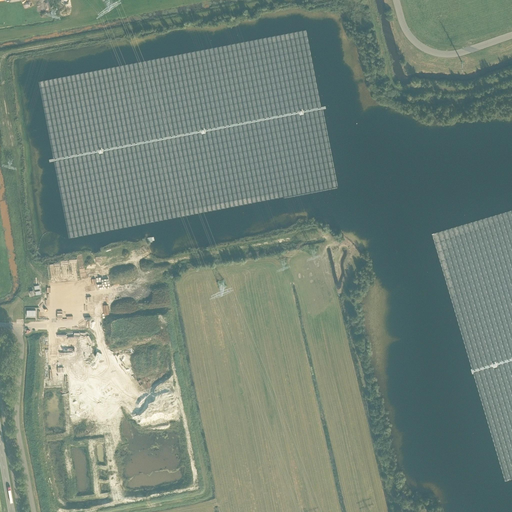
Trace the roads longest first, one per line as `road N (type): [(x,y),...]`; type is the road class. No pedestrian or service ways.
road 1 (unclassified): [(33,511),(16,420),(21,341),(17,326),(0,325)]
road 2 (unclassified): [(395,0),(410,38),(425,49),(467,51),(511,35)]
